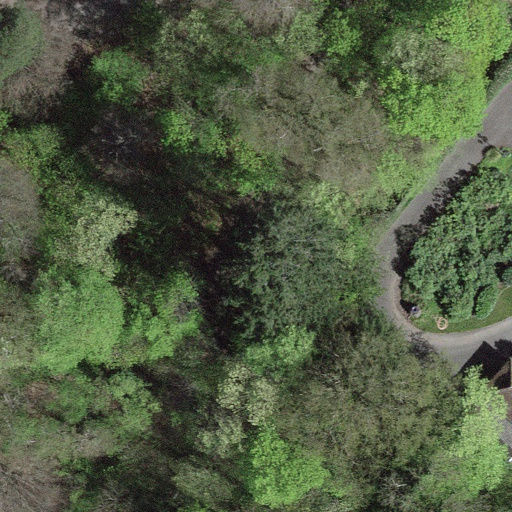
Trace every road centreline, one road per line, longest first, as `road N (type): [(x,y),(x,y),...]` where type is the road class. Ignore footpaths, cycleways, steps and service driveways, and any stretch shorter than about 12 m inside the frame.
road 1 (residential): [(511,333),(461,348),(412,343),(384,318),(379,270),(407,212),(459,155)]
road 2 (track): [(0,20),(135,0)]
